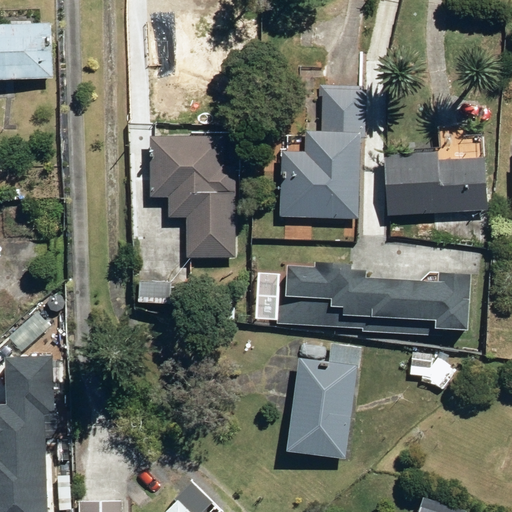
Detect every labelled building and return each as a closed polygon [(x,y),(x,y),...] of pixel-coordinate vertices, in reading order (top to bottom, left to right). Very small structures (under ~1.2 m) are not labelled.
[(0,32),(0,85),(50,86),(51,33),(0,32)] [(354,220),(356,156),(358,95),(312,94),(310,154),(280,154),(278,217),(287,218),(286,238),(314,239),(314,219),(354,220)] [(482,216),(482,158),(483,137),(464,137),(464,129),(433,129),(433,157),(381,157),(380,215),(436,216),(436,239),(482,240),(482,216)] [(232,259),(233,201),(233,142),(147,141),(146,200),(186,200),(185,259),(232,259)] [(465,277),(430,275),(430,283),(363,279),(364,272),(257,266),(254,322),(462,333),(465,277)] [(131,288),(131,305),(167,305),(167,288),(131,288)] [(326,349),(324,363),(292,359),(279,456),(311,460),(341,464),(356,353),(326,349)] [(473,357),(410,354),(409,376),(419,377),(418,390),(472,393),(473,357)] [(47,511),(43,358),(6,359),(8,401),(0,401),(0,511),(47,511)] [(218,511),(192,483),(159,511),(218,511)] [(120,511),(120,502),(74,500),(73,511),(120,511)] [(448,511),(412,500),(408,511),(448,511)]
